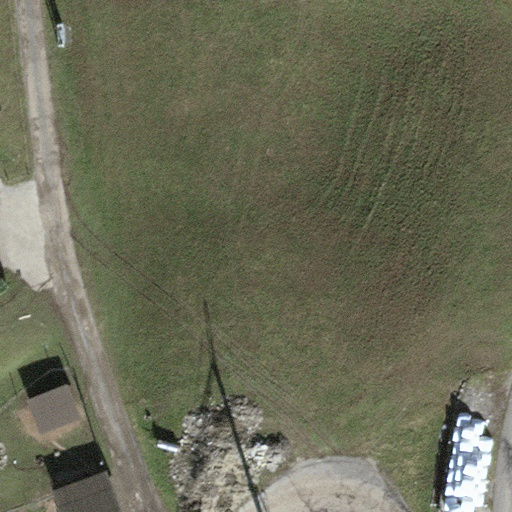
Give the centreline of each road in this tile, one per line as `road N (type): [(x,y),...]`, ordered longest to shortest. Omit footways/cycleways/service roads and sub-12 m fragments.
road 1 (track): [(161,511),(58,247),(32,0)]
road 2 (unclassified): [(400,511),(375,489),(305,492),(283,511)]
